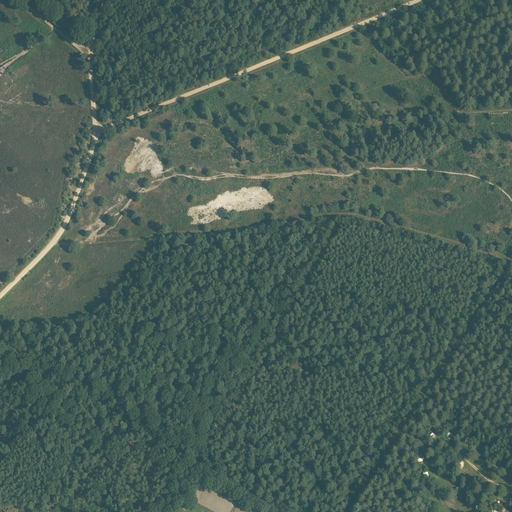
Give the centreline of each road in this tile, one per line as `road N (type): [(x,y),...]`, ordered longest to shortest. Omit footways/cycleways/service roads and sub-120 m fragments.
road 1 (track): [(419,0),(97,133)]
road 2 (track): [(511,258),(351,511)]
road 3 (track): [(337,212),(190,459)]
road 4 (track): [(337,212),(66,246)]
road 5 (track): [(0,336),(190,459)]
road 6 (track): [(511,258),(337,212)]
